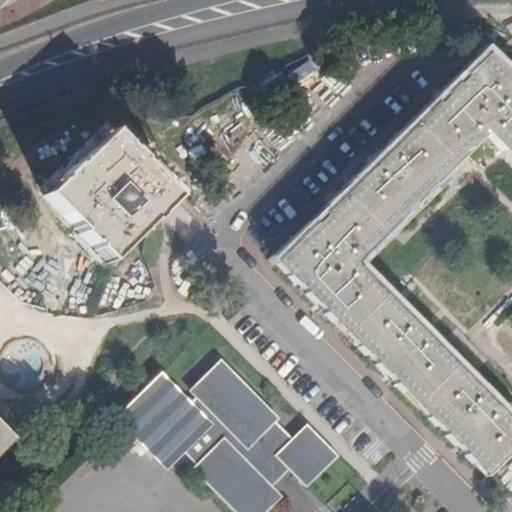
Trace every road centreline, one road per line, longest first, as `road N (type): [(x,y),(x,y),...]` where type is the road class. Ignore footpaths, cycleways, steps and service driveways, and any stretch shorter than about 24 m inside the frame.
road 1 (residential): [(473,511),(233,269),(218,244),(377,81),(399,73)]
road 2 (secondary): [(0,100),(214,29),(391,0)]
road 3 (secondary): [(206,0),(0,70)]
